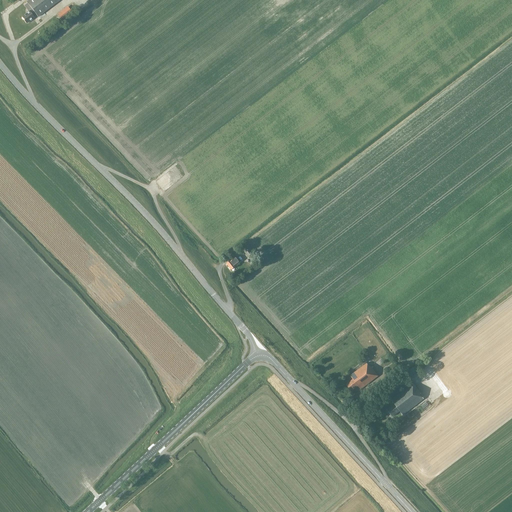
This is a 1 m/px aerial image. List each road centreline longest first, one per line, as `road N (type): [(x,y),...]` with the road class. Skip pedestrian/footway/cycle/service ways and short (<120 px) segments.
road 1 (tertiary): [(0,64),(151,220),(257,355)]
road 2 (tertiary): [(87,511),(257,355)]
road 3 (tertiary): [(257,355),(270,358),(411,511)]
